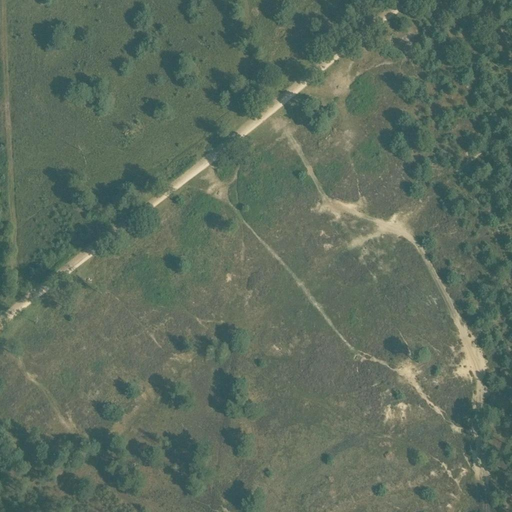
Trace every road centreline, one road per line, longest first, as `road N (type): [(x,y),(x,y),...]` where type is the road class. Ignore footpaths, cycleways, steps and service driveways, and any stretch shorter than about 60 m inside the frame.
road 1 (track): [(0,319),(407,0)]
road 2 (track): [(248,129),(238,106),(245,0)]
